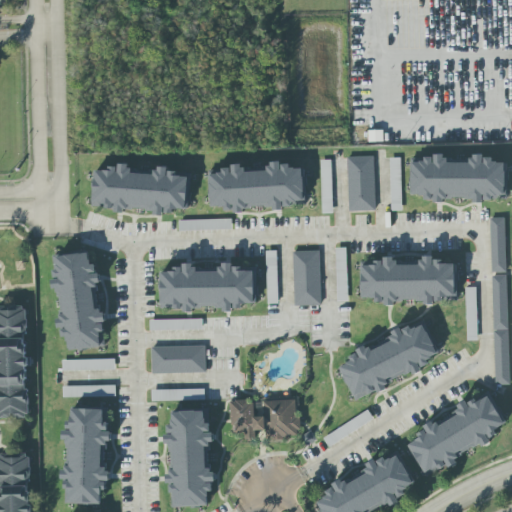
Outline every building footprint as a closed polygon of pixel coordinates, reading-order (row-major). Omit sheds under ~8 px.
[(383,142),(383,131),(368,131),(369,142),(383,142)] [(506,196),(505,163),(493,163),(492,156),(471,156),(471,163),(447,163),(446,156),(425,156),(425,160),(410,160),(411,196),(424,195),(424,201),(497,200),(497,196),(506,196)] [(375,211),(374,157),(347,157),(349,212),(375,211)] [(400,158),(390,158),(392,211),(402,210),(400,158)] [(331,160),(320,161),(322,214),(332,214),(331,160)] [(303,169),(289,169),(289,166),(276,162),(269,163),(267,172),(243,173),(243,166),(223,167),(221,173),(213,171),(208,171),(209,208),(225,207),(225,210),(227,211),(270,209),(272,209),(292,208),(294,202),(304,201),(303,169)] [(91,208),(128,211),(135,209),(153,211),(154,215),(158,216),(174,212),(174,210),(178,209),(186,210),(188,177),(177,177),(176,170),(155,168),(154,175),(131,174),(129,165),(125,165),(109,168),(108,171),(94,170),(91,208)] [(492,273),(506,273),(505,218),(490,219),(492,273)] [(231,219),(179,221),(179,231),(232,230),(231,219)] [(346,248),(336,249),(337,302),(348,301),(346,248)] [(268,305),(278,304),(277,251),(266,252),(268,305)] [(293,252),(295,306),(321,306),(320,251),(293,252)] [(106,348),(103,311),(96,311),(94,286),(99,286),(97,265),(90,265),(90,253),(54,256),(59,317),(60,339),(68,338),(69,351),(106,348)] [(456,299),(455,264),(442,264),(442,261),(425,256),(422,257),(420,265),(396,266),(396,259),(376,259),(374,266),(360,262),(361,298),(366,299),(376,299),(376,302),(389,305),(396,305),(397,301),(417,301),(431,305),(434,305),(436,299),(456,299)] [(160,311),(242,309),(242,304),(255,304),(255,272),(241,272),(241,265),(220,265),(221,272),(196,273),(195,265),(174,266),(174,272),(159,273),(160,311)] [(510,385),(507,276),(492,276),(495,386),(510,385)] [(476,288),(465,288),(466,341),(477,341),(476,288)] [(0,418),(28,419),(29,389),(27,389),(27,358),(26,358),(26,307),(0,306),(0,418)] [(150,321),(150,331),(203,330),(202,320),(150,321)] [(356,402),(430,365),(427,360),(438,354),(424,325),(412,331),(409,325),(390,334),(392,340),(370,351),(367,346),(349,355),(352,361),(339,368),(356,402)] [(205,346),(151,347),(152,374),(206,373),(205,346)] [(62,360),(62,372),(115,370),(115,359),(62,360)] [(116,397),(115,386),(62,387),(63,398),(116,397)] [(204,390),(151,390),(152,401),(204,401),(204,390)] [(507,424),(502,419),(489,396),(477,402),(473,398),(461,405),(454,413),(425,429),(409,446),(424,474),(436,467),(439,470),(448,465),(451,468),(462,456),(491,440),(505,425),(507,424)] [(296,400),(264,401),(265,417),(254,417),(254,401),(231,401),(232,432),(243,431),(244,440),(255,440),(255,431),(266,431),(267,440),(300,438),(299,417),(296,417),(296,400)] [(64,504),(103,505),(103,482),(110,482),(110,469),(107,469),(108,423),(103,423),(103,410),(72,409),(72,422),(65,422),(65,440),(68,440),(68,469),(62,469),(62,479),(65,479),(64,504)] [(208,506),(208,493),(213,492),(213,488),(217,473),(206,470),(205,445),(213,445),(212,425),(205,423),(205,411),(172,413),(172,416),(165,439),(166,444),(171,446),(173,473),(167,473),(167,483),(170,484),(171,508),(208,506)] [(0,511),(30,511),(29,454),(0,454),(0,511)] [(322,511),(373,511),(406,497),(403,490),(414,485),(399,455),(385,461),(384,458),(359,470),(362,478),(347,486),(344,480),(325,489),(329,497),(317,502),(322,511)]
